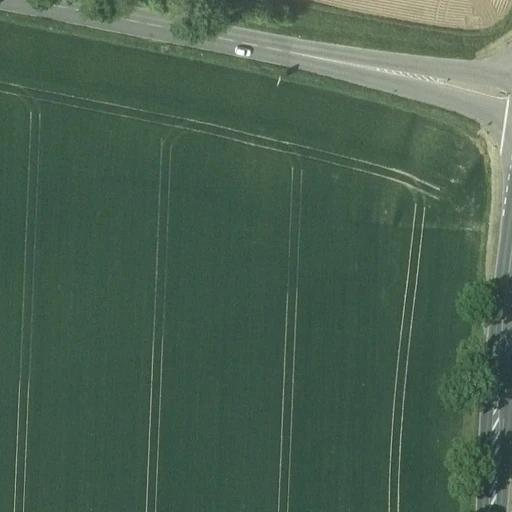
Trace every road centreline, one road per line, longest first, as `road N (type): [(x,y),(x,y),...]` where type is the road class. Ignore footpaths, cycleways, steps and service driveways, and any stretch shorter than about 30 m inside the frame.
road 1 (tertiary): [(10,0),(511,95)]
road 2 (tertiary): [(492,511),(511,311)]
